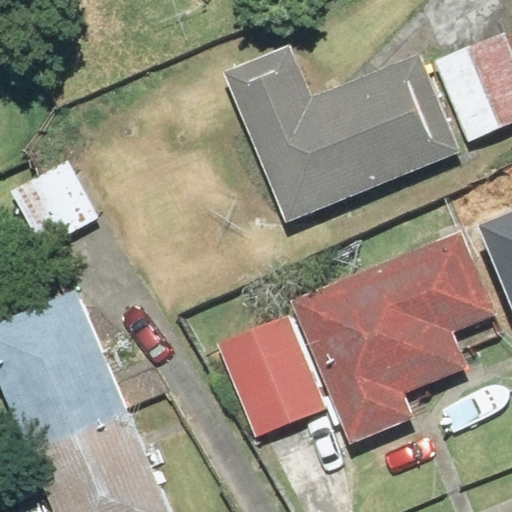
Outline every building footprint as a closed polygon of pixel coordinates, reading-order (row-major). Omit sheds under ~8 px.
[(511,28),(435,60),(469,144),(511,125),(511,28)] [(302,46),(234,74),(294,220),(465,150),(426,56),(324,98),(302,46)] [(97,300),(137,282),(78,161),(13,192),(42,252),(68,239),(97,300)] [(511,209),(473,226),(511,319),(511,209)] [(465,227),(297,300),(362,447),(423,420),(414,398),(479,370),(463,335),(505,317),(465,227)] [(175,511),(83,291),(0,325),(0,370),(59,511),(175,511)]
